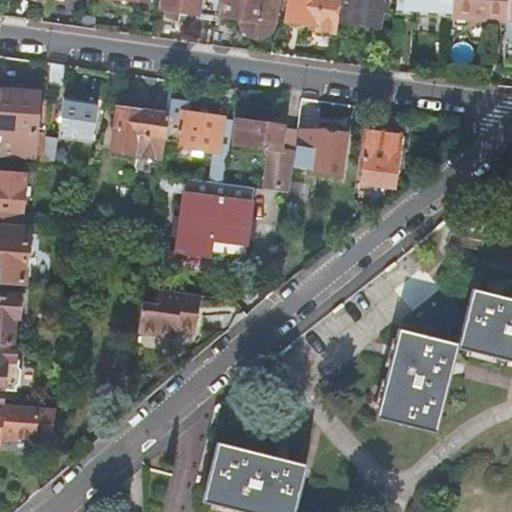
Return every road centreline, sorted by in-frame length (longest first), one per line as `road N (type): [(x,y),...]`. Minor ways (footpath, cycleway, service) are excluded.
road 1 (residential): [(52,511),(511,126)]
road 2 (residential): [(511,115),(0,36)]
